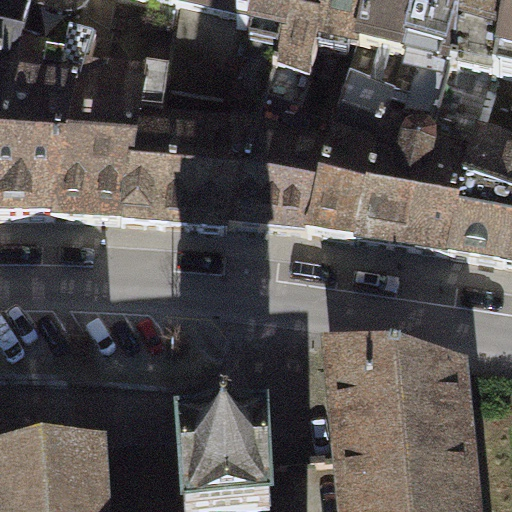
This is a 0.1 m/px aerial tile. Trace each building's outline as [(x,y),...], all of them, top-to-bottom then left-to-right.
[(0,0),(0,114),(8,117),(26,53),(39,0),(0,0)] [(118,2),(110,0),(39,0),(26,53),(88,69),(85,79),(104,80),(118,2)] [(110,0),(118,2),(182,14),(183,0),(110,0)] [(183,0),(182,14),(286,39),(293,0),(183,0)] [(293,0),(286,39),(266,115),(263,123),(298,131),(324,44),(362,51),(371,0),(293,0)] [(371,0),(362,51),(407,61),(422,0),(371,0)] [(422,0),(407,61),(452,72),(467,0),(422,0)] [(511,0),(467,0),(452,72),(498,84),(511,24),(511,0)] [(286,39),(182,14),(172,86),(170,94),(266,115),(286,39)] [(511,24),(498,84),(511,87),(511,24)] [(362,51),(343,116),(387,133),(392,119),(435,133),(446,98),(452,72),(407,61),(362,51)] [(0,148),(0,222),(52,222),(77,102),(85,79),(88,69),(26,53),(8,117),(0,148)] [(498,84),(452,72),(446,98),(435,133),(432,140),(479,155),(482,147),(486,131),(494,106),(498,84)] [(125,227),(140,130),(142,120),(165,120),(170,94),(172,86),(104,80),(85,79),(77,102),(52,222),(125,227)] [(486,131),(511,139),(511,87),(498,84),(494,106),(486,131)] [(313,240),(354,246),(387,133),(343,116),(334,147),(339,148),(313,240)] [(450,259),(479,155),(432,140),(435,133),(392,119),(387,133),(354,246),(450,259)] [(230,232),(256,138),(164,131),(140,130),(125,227),(229,236),(230,232)] [(313,240),(339,148),(334,147),(296,136),(292,147),(256,138),(230,232),(313,240)] [(450,259),(505,269),(511,249),(511,155),(482,147),(479,155),(450,259)] [(474,511),(462,371),(331,347),(338,448),(345,511),(474,511)] [(0,511),(271,511),(268,459),(185,464),(0,474),(0,511)]
